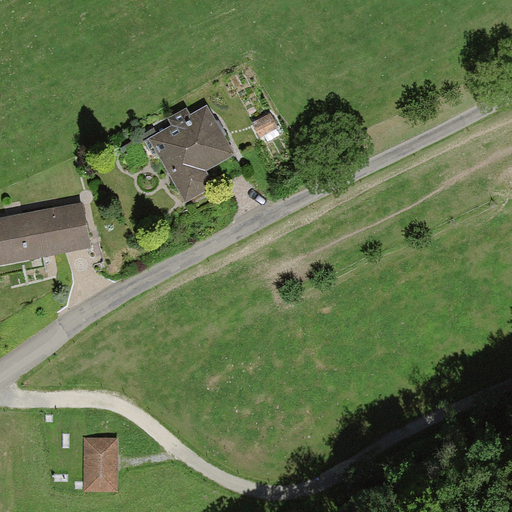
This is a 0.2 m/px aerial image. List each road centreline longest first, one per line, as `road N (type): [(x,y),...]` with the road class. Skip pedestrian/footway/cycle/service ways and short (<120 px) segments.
road 1 (residential): [(511,93),(99,304),(0,379)]
road 2 (track): [(511,389),(296,491),(267,492),(215,473),(129,409),(5,395)]
